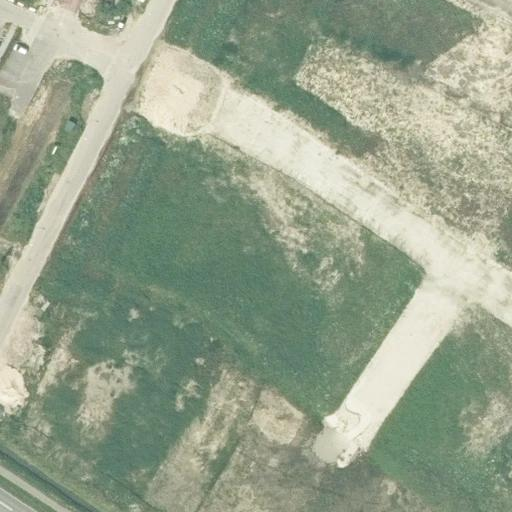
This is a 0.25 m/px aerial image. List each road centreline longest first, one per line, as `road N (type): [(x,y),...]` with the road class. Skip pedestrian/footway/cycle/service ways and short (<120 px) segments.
road 1 (residential): [(511,306),(127,65)]
road 2 (residential): [(127,65),(0,329)]
